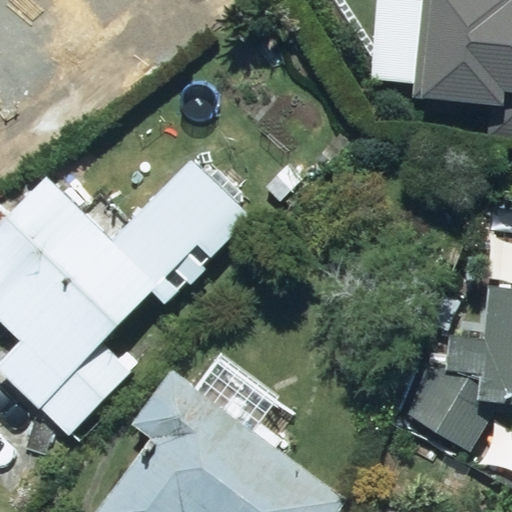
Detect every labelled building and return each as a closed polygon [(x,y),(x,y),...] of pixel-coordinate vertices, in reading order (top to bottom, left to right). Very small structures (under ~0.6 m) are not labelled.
[(0,0),(0,160),(75,104),(45,64),(78,38),(48,0),(0,0)] [(380,0),(374,80),(419,83),(425,0),(380,0)] [(511,0),(425,0),(419,83),(417,102),(493,109),(490,140),(511,141),(511,0)] [(0,321),(20,340),(0,361),(0,371),(72,440),(141,366),(110,337),(151,293),(168,309),(253,219),(194,162),(115,245),(46,181),(0,229),(0,321)] [(511,290),(488,289),(481,386),(439,360),(405,414),(472,455),(503,404),(511,405),(511,290)] [(200,389),(173,370),(133,427),(154,441),(105,511),(338,511),(346,500),(277,452),(285,441),(263,425),(283,395),(224,354),(200,389)] [(44,465),(0,419),(0,486),(10,497),(44,465)]
